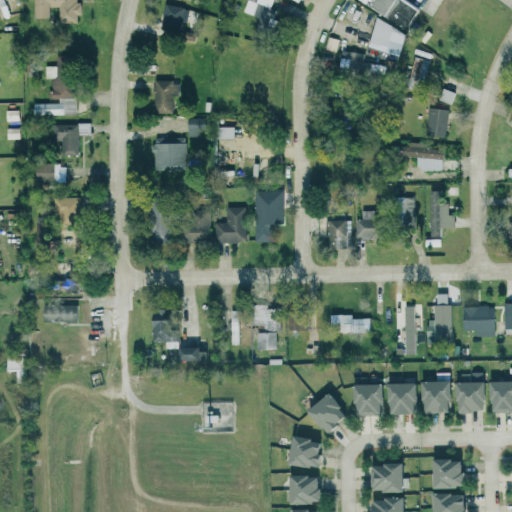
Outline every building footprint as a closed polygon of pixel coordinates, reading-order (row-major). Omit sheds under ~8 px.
[(61,22),(79,22),(79,14),(83,14),(83,2),(79,2),(78,0),(36,0),(36,18),(51,18),(51,7),(60,7),(61,22)] [(274,0),(247,0),(243,10),(259,17),(254,28),(272,36),(283,10),(272,6),(274,0)] [(361,0),(361,2),(409,24),(419,2),(414,0),(361,0)] [(189,6),(166,4),(164,31),(183,32),(183,39),(196,40),(197,32),(183,31),(183,21),(188,21),(189,6)] [(409,29),(378,21),(371,48),(402,56),(409,29)] [(427,82),(432,51),(414,49),(410,80),(427,82)] [(368,53),(344,50),(341,71),(377,77),(379,62),(367,60),(368,53)] [(46,66),(47,78),(53,78),(53,98),(76,97),(75,55),(57,55),(57,65),(46,66)] [(156,113),(176,112),(175,79),(155,80),(156,113)] [(451,104),(455,93),(439,87),(435,99),(451,104)] [(65,114),(65,102),(35,103),(35,115),(65,114)] [(441,136),(446,109),(426,106),(422,133),(441,136)] [(209,116),(189,117),(190,136),(210,136),(209,116)] [(80,124),(55,123),(55,139),(63,139),(63,153),(80,154),(80,124)] [(236,138),(236,126),(219,126),(219,138),(236,138)] [(188,137),(155,137),(156,169),(188,168),(188,137)] [(438,169),(439,145),(404,143),(404,145),(393,144),(392,154),(413,155),(413,168),(438,169)] [(37,181),(66,181),(67,163),(38,162),(37,181)] [(275,222),(285,223),(286,190),(257,189),(255,240),(274,241),(275,222)] [(428,236),(436,236),(436,227),(451,226),(451,213),(445,213),(445,202),(436,202),(436,190),(427,190),(428,236)] [(391,225),(412,226),(413,196),(392,195),(391,225)] [(54,196),(55,219),(82,219),(81,196),(54,196)] [(173,204),(153,204),(154,241),(173,241),(173,204)] [(248,205),(228,206),(228,221),(216,221),(216,241),(248,240),(248,205)] [(213,208),(197,208),(196,226),(185,225),(185,239),(212,240),(213,208)] [(341,215),(323,215),(323,247),(339,248),(339,234),(350,234),(351,219),(341,219),(341,215)] [(369,218),(352,219),(352,238),(369,237),(369,218)] [(57,291),(81,290),(80,277),(57,278),(57,291)] [(444,292),(431,293),(432,319),(425,319),(426,340),(449,339),(448,303),(444,303),(444,292)] [(46,321),(80,321),(81,304),(47,303),(46,321)] [(260,331),(260,347),(279,346),(278,303),(255,304),(256,327),(266,327),(266,331),(260,331)] [(414,305),(400,305),(401,354),(415,353),(414,305)] [(460,306),(460,332),(491,331),(490,305),(460,306)] [(241,309),(233,309),(233,343),(241,343),(241,309)] [(154,340),(168,340),(167,348),(179,348),(180,328),(173,328),(173,313),(154,312),(154,340)] [(326,313),(326,323),(337,323),(337,332),(368,331),(367,317),(349,317),(349,313),(326,313)] [(501,328),(511,327),(511,313),(501,314),(501,328)] [(203,346),(181,346),(181,360),(203,359),(203,346)] [(20,370),(20,377),(29,377),(28,354),(10,355),(10,370),(20,370)] [(417,380),(417,412),(447,411),(446,379),(417,380)] [(485,411),(511,410),(511,379),(485,380),(485,411)] [(477,411),(478,381),(452,380),(452,410),(477,411)] [(408,381),(382,382),(383,413),(409,413),(408,381)] [(350,414),(373,413),(373,401),(381,401),(381,383),(347,383),(347,402),(350,402),(350,414)] [(319,431),(341,413),(322,391),(301,409),(319,431)] [(281,463),(310,467),(314,439),(285,435),(281,463)] [(456,487),(455,458),(425,459),(426,487),(456,487)] [(364,490),(403,491),(403,477),(398,477),(399,463),(364,463),(364,490)] [(282,503),(315,503),(315,486),(311,486),(311,475),(283,475),(282,503)] [(458,511),(458,493),(425,493),(425,511),(458,511)] [(396,511),(396,497),(363,497),(363,511),(396,511)]
